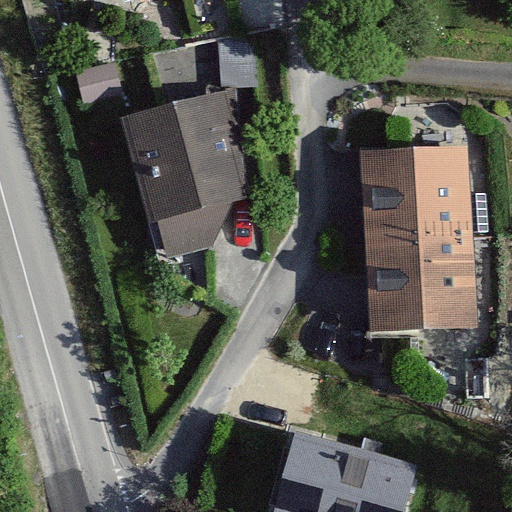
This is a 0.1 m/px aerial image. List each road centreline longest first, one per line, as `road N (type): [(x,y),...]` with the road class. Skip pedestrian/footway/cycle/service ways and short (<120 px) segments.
road 1 (residential): [(119,511),(171,470),(305,239),(313,198),(298,0)]
road 2 (secondary): [(91,511),(0,186)]
